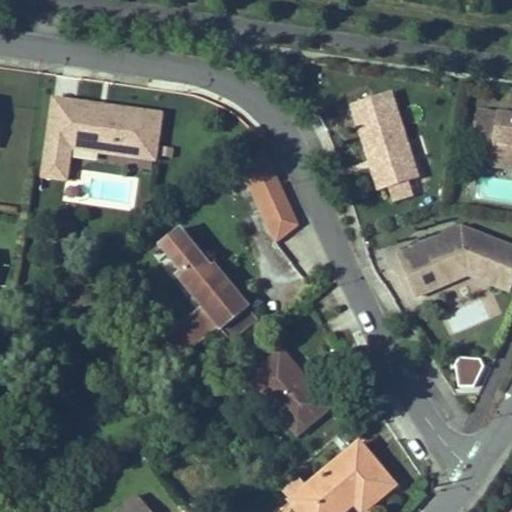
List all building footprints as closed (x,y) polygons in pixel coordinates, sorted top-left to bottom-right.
[(418,177),(391,94),(352,106),(369,159),(375,157),(378,166),(372,168),(379,190),(389,187),(408,181),(418,177)] [(75,112),(76,102),(54,99),(53,109),(75,112)] [(511,99),(510,117),(481,113),(476,146),(495,149),(493,165),(511,168),(511,99)] [(155,160),(161,115),(76,102),(75,112),(53,109),(43,177),(66,180),(71,148),(155,160)] [(283,190),(264,148),(241,164),(246,175),(257,170),(268,196),(283,190)] [(378,166),(375,157),(369,159),(372,168),(378,166)] [(283,190),(268,196),(257,170),(246,175),(276,244),(299,225),(283,190)] [(72,202),(135,206),(137,175),(74,171),(72,202)] [(413,195),(408,181),(389,187),(393,201),(413,195)] [(76,244),(78,222),(60,220),(57,242),(76,244)] [(446,236),(457,231),(455,228),(444,232),(446,236)] [(232,306),(241,299),(213,266),(211,267),(205,273),(197,264),(203,259),(180,229),(160,246),(181,272),(177,275),(203,308),(166,339),(180,356),(217,326),(221,331),(240,316),(232,306)] [(509,291),(511,281),(511,248),(462,229),(457,231),(446,236),(400,256),(417,296),(468,275),(509,291)] [(211,267),(203,259),(197,264),(205,273),(211,267)] [(174,310),(157,286),(138,300),(155,324),(174,310)] [(231,343),(259,321),(241,299),(232,306),(240,316),(221,331),(231,343)] [(329,408),(281,351),(250,378),(297,435),(329,408)] [(465,356),(456,379),(475,386),(483,363),(465,356)] [(361,511),(363,511),(394,486),(359,444),(305,489),(290,501),(298,511),(344,511),(354,504),(361,511)] [(290,501),(305,489),(292,474),(277,486),(290,501)] [(150,511),(138,496),(117,511),(150,511)]
